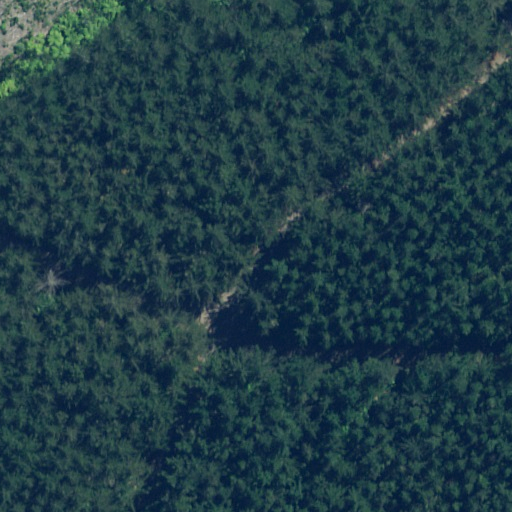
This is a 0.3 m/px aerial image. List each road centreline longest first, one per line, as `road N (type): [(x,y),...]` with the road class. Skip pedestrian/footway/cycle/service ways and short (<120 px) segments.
road 1 (track): [(129,511),(221,310),(336,190),(455,111),(511,56)]
road 2 (track): [(0,243),(221,310),(318,351),(500,343),(511,349)]
